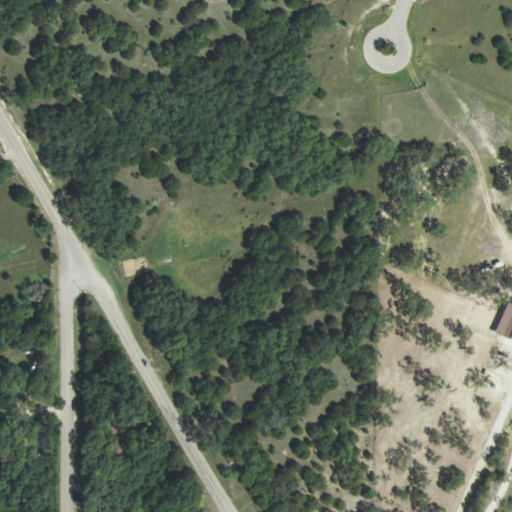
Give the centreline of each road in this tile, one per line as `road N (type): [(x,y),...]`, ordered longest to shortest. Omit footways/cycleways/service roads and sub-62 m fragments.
road 1 (tertiary): [(227,511),(0,121)]
road 2 (residential): [(69,511),(69,283),(80,260)]
